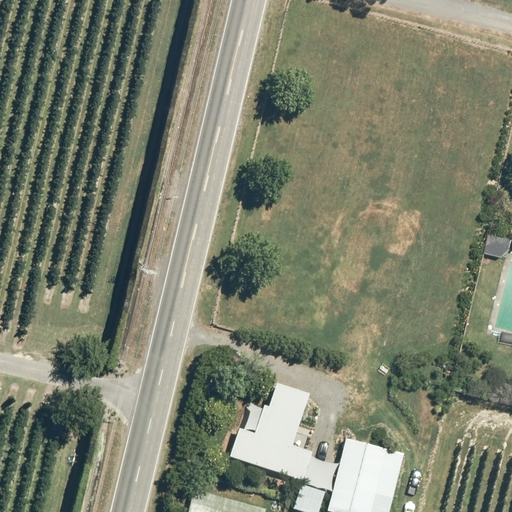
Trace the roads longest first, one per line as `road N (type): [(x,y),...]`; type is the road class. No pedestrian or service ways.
road 1 (tertiary): [(247,0),(122,511)]
road 2 (unknown): [(147,408),(0,370)]
